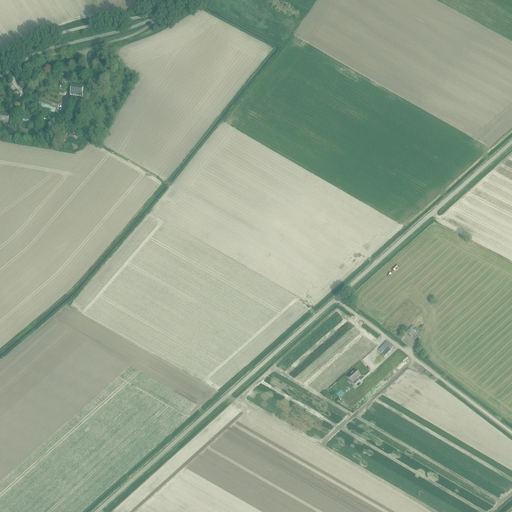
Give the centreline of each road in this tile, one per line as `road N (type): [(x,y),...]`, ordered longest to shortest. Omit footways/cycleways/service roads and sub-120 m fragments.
road 1 (unclassified): [(95,511),(335,298)]
road 2 (unclassified): [(335,298),(511,142)]
road 3 (unclassified): [(511,433),(335,298)]
road 4 (unclassified): [(30,57),(93,49),(143,30),(156,16)]
road 5 (unclassified): [(30,57),(156,16)]
